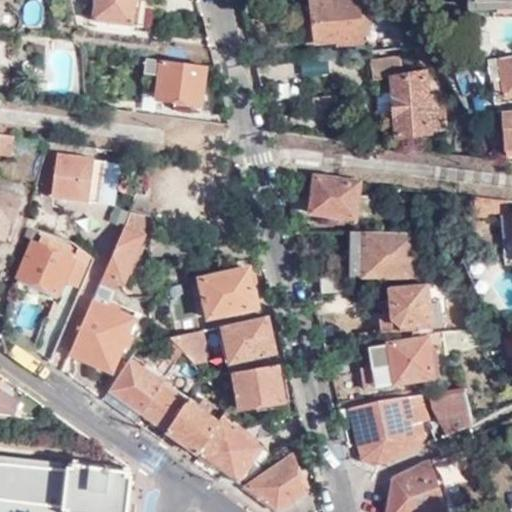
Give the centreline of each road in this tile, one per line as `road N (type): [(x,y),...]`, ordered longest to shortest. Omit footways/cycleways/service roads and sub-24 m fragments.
road 1 (residential): [(343,511),(212,0)]
road 2 (tertiary): [(0,350),(183,482)]
